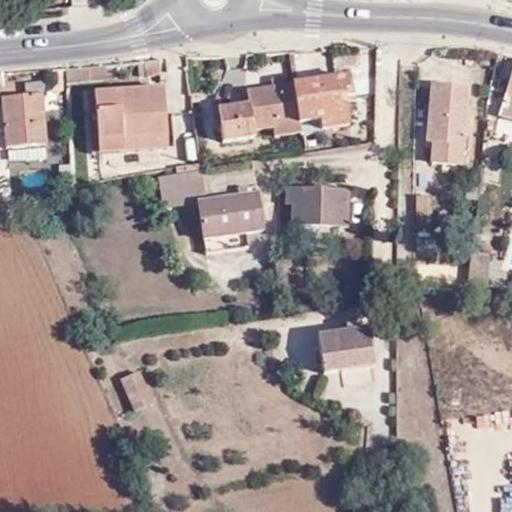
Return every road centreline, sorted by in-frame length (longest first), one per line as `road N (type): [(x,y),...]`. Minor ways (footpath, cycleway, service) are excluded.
road 1 (secondary): [(511,26),(246,3)]
road 2 (secondary): [(185,12),(103,40),(0,49)]
